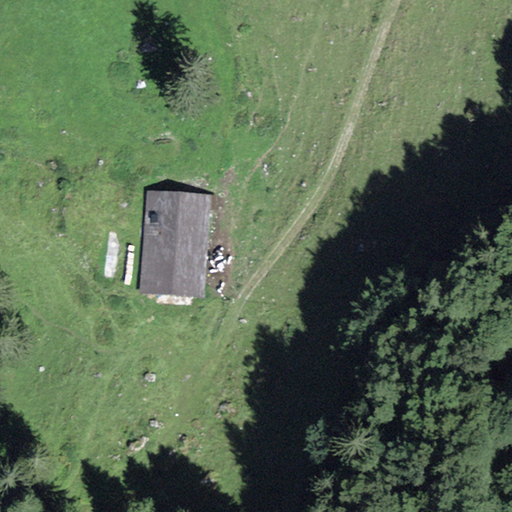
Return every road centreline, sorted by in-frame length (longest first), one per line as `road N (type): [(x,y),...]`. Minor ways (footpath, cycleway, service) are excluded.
road 1 (track): [(396,0),(331,166),(234,306)]
road 2 (track): [(0,342),(62,359),(194,366),(234,306)]
